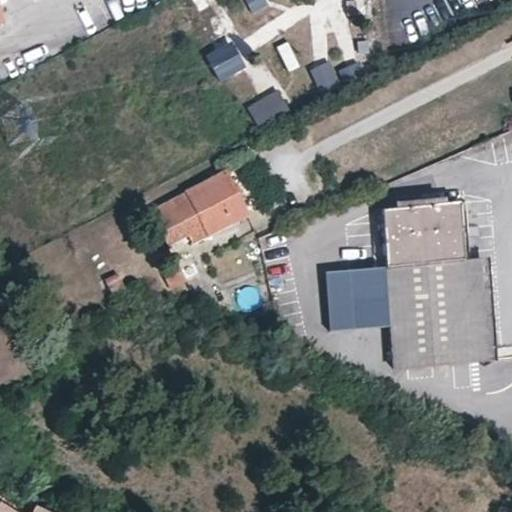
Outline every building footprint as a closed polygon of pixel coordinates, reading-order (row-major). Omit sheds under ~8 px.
[(218,10),(197,21),(207,41),(228,30),(218,10)] [(228,37),(201,54),(218,80),(245,63),(228,37)] [(308,69),(320,87),(337,76),(326,58),(308,69)] [(257,125),(286,106),(273,86),(244,105),(257,125)] [(249,216),(228,174),(151,213),(171,248),(190,237),(194,245),(249,216)] [(162,273),(170,291),(185,284),(177,267),(162,273)] [(124,291),(116,273),(103,279),(111,296),(124,291)]
